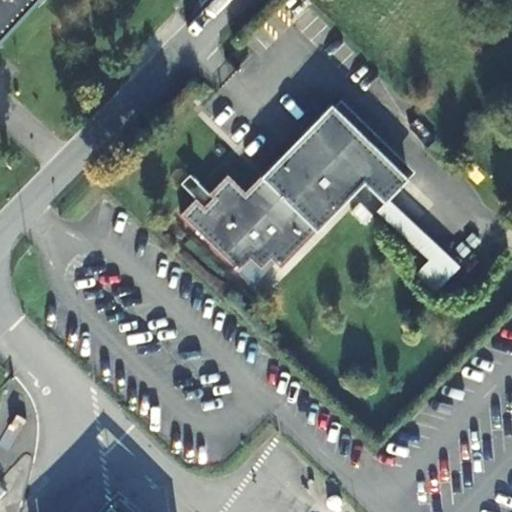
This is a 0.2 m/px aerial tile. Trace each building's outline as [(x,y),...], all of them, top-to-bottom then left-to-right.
[(0,0),(0,36),(33,0),(0,0)] [(337,96),(330,103),(408,178),(414,171),(337,96)] [(195,198),(180,215),(238,271),(250,259),(260,268),(270,258),(280,268),(363,182),(384,202),(408,178),(330,103),(244,192),(226,175),(208,194),(211,197),(203,206),(195,198)] [(188,174),(180,183),(195,198),(203,206),(211,197),(208,194),(188,174)] [(437,288),(458,266),(389,202),(379,213),(427,257),(416,269),(437,288)]
